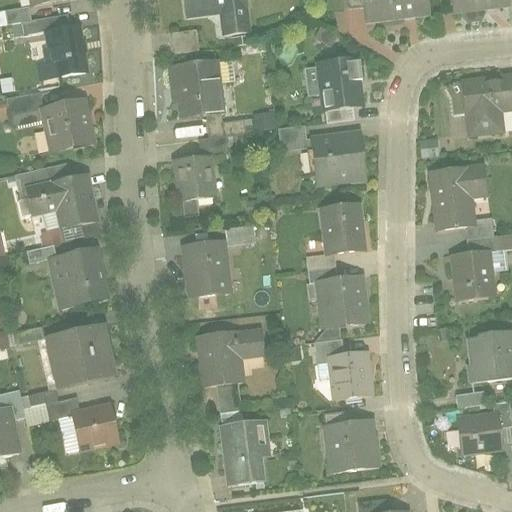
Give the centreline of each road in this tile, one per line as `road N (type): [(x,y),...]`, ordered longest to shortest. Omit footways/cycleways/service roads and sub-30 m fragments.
road 1 (residential): [(511,48),(431,65),(410,96),(401,392),(404,425),(429,477),(511,502)]
road 2 (residential): [(183,479),(140,218),(124,0)]
road 3 (residential): [(183,479),(17,511)]
